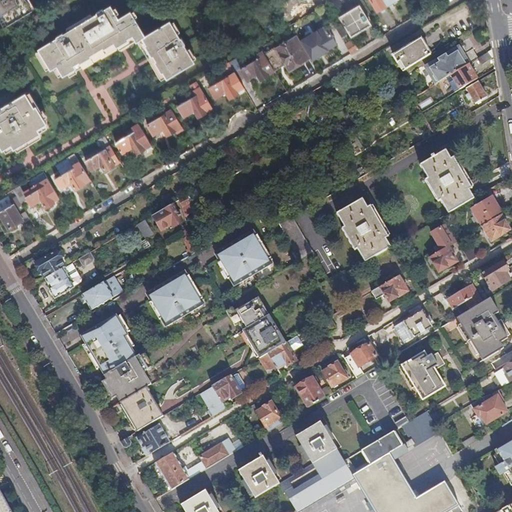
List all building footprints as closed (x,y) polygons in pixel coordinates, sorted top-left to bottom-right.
[(0,0),(0,15),(6,26),(23,16),(31,11),(24,0),(0,0)] [(370,0),(376,11),(394,0),(370,0)] [(350,36),(370,25),(359,5),(339,16),(350,36)] [(181,37),(179,38),(169,21),(145,35),(131,11),(118,18),(111,6),(104,9),(103,8),(96,12),(97,14),(64,34),(63,33),(56,37),(57,38),(39,49),(51,70),(58,66),(63,76),(76,68),(75,65),(80,62),(81,63),(92,57),(91,55),(103,48),(105,49),(115,43),(117,47),(129,40),(128,39),(133,36),(136,41),(142,38),(145,44),(144,45),(151,56),(152,56),(155,61),(154,62),(161,73),(162,72),(166,79),(194,62),(184,45),(185,44),(181,37)] [(335,26),(342,38),(351,54),(358,49),(352,39),(350,41),(340,23),(335,26)] [(292,37),(264,54),(274,70),(284,64),(288,71),(310,59),(297,35),(292,38),(292,37)] [(342,38),(334,42),(343,58),(351,54),(342,38)] [(397,63),(400,61),(405,70),(430,54),(421,39),(393,56),(397,63)] [(457,46),(424,66),(435,85),(451,75),(468,64),(468,63),(477,57),(471,48),(462,53),(457,46)] [(493,57),(492,50),(477,59),(481,65),(493,57)] [(256,58),(257,59),(264,54),(262,51),(255,55),(257,57),(256,58)] [(239,55),(228,61),(232,67),(239,80),(245,77),(246,79),(256,73),(260,80),(275,71),(274,70),(264,54),(257,59),(245,66),(239,55)] [(232,67),(228,61),(215,69),(218,75),(232,67)] [(8,64),(4,67),(13,81),(16,79),(8,64)] [(452,87),(457,84),(460,89),(477,79),(468,64),(451,75),(454,80),(449,83),(452,87)] [(196,81),(201,89),(208,101),(225,91),(229,98),(238,93),(227,76),(211,86),(205,75),(196,81)] [(192,83),(197,91),(201,89),(196,81),(192,83)] [(476,103),(487,97),(478,82),(466,88),(469,93),(466,95),(468,100),(472,98),(476,103)] [(452,87),(455,92),(460,89),(457,84),(452,87)] [(36,106),(34,107),(25,93),(0,108),(0,146),(2,150),(11,145),(13,149),(40,133),(37,129),(46,124),(36,106)] [(198,117),(206,112),(197,95),(178,106),(184,116),(194,110),(198,117)] [(161,101),(167,110),(170,107),(165,99),(161,101)] [(175,130),(176,133),(183,129),(171,109),(147,124),(153,134),(163,128),(167,135),(175,130)] [(135,153),(150,144),(149,141),(138,123),(131,128),(133,131),(122,138),(120,134),(115,137),(117,141),(115,142),(121,152),(131,146),(135,153)] [(115,166),(105,151),(112,147),(104,135),(97,140),(103,150),(86,161),(91,169),(101,163),(106,171),(115,166)] [(437,203),(441,201),(448,214),(474,199),(468,190),(472,188),(471,187),(454,159),(455,158),(454,157),(451,159),(446,151),(420,166),(428,179),(425,181),(437,203)] [(74,153),(70,156),(76,166),(81,164),(74,153)] [(75,189),(84,184),(74,167),(55,178),(61,187),(71,182),(75,189)] [(19,185),(13,189),(17,196),(21,203),(28,199),(31,205),(41,199),(45,207),(54,202),(54,201),(59,197),(48,178),(24,192),(19,185)] [(180,200),(182,207),(190,202),(188,195),(180,200)] [(6,197),(0,200),(0,212),(9,228),(23,220),(24,222),(30,218),(21,203),(17,196),(8,201),(6,197)] [(492,196),(471,208),(482,226),(501,215),(502,214),(492,196)] [(354,251),(357,249),(365,263),(390,248),(385,239),(388,237),(388,236),(387,236),(370,207),(371,207),(370,206),(367,208),(362,200),(337,214),(344,228),(342,230),(354,251)] [(190,202),(182,207),(185,217),(196,210),(191,202),(190,202)] [(174,227),(183,222),(173,204),(153,216),(162,231),(173,224),(174,227)] [(277,214),(285,210),(281,204),(273,208),(277,214)] [(492,241),(510,230),(501,215),(482,226),(492,241)] [(436,221),(442,232),(449,228),(443,217),(436,221)] [(293,218),(280,225),(300,260),(313,252),(293,218)] [(144,235),(146,234),(148,238),(154,235),(145,220),(138,225),(144,235)] [(227,245),(231,253),(220,259),(220,260),(221,260),(236,286),(271,265),(251,231),(234,242),(234,241),(227,245)] [(190,254),(200,250),(192,234),(183,238),(190,254)] [(459,240),(457,241),(469,262),(477,257),(479,258),(480,257),(475,256),(468,244),(465,246),(461,239),(459,240)] [(141,243),(145,249),(150,246),(147,240),(141,243)] [(231,253),(227,245),(216,252),(220,259),(231,253)] [(438,273),(457,262),(448,246),(429,258),(438,273)] [(56,251),(36,263),(45,279),(63,269),(66,267),(56,251)] [(93,259),(89,253),(80,258),(84,264),(86,265),(92,261),(93,259)] [(506,272),(507,268),(503,261),(482,274),(487,282),(486,282),(487,284),(488,284),(490,287),(488,288),(489,290),(491,289),(492,290),(510,280),(505,272),(506,272)] [(55,299),(75,288),(63,269),(45,279),(51,288),(49,289),(55,299)] [(403,273),(408,280),(411,278),(407,271),(403,273)] [(159,286),(163,293),(152,300),(153,301),(168,326),(203,305),(183,272),(166,282),(166,281),(159,286)] [(389,303),(408,292),(399,276),(371,292),(376,300),(385,295),(389,303)] [(91,311),(114,298),(105,282),(82,295),(91,311)] [(472,285),(450,297),(456,308),(461,315),(482,302),(472,285)] [(163,293),(159,286),(148,292),(152,300),(163,293)] [(241,308),(232,312),(243,331),(269,316),(258,297),(250,302),(247,298),(238,303),(241,308)] [(450,297),(447,299),(453,310),(456,308),(450,297)] [(498,311),(496,312),(488,299),(487,300),(482,302),(461,315),(465,321),(463,323),(481,353),(483,352),(487,358),(504,348),(500,342),(508,338),(504,331),(506,330),(502,324),(502,323),(500,320),(500,322),(498,323),(493,315),(498,312),(498,311)] [(414,338),(432,326),(422,310),(420,311),(417,311),(415,311),(414,315),(394,327),(403,342),(413,336),(414,338)] [(96,337),(85,344),(105,376),(140,355),(116,315),(92,329),(96,337)] [(269,316),(243,331),(260,359),(268,354),(286,343),(270,315),(269,316)] [(330,316),(322,322),(329,335),(338,330),(330,316)] [(448,332),(457,327),(454,321),(444,326),(448,332)] [(321,335),(320,336),(323,341),(330,336),(329,335),(322,322),(316,325),(321,335)] [(70,333),(75,330),(72,325),(64,330),(68,336),(70,334),(70,333)] [(96,337),(92,329),(80,336),(85,344),(96,337)] [(384,362),(372,342),(344,359),(356,379),(364,374),(360,366),(376,357),(380,364),(384,362)] [(286,343),(268,354),(274,365),(277,370),(286,365),(287,367),(297,361),(286,343)] [(439,357),(440,357),(438,354),(433,357),(431,354),(427,357),(424,351),(401,365),(404,364),(417,386),(418,385),(425,397),(422,400),(446,386),(435,369),(443,363),(439,357)] [(260,359),(259,359),(265,370),(274,365),(268,354),(260,359)] [(148,369),(140,355),(105,376),(107,380),(113,391),(120,403),(121,403),(146,388),(151,385),(144,373),(148,370),(148,369)] [(342,382),(347,379),(338,363),(330,368),(323,373),(332,388),(336,385),(337,387),(343,384),(342,382)] [(505,385),(511,380),(511,363),(499,371),(499,375),(505,385)] [(274,365),(265,370),(268,375),(277,370),(274,365)] [(230,376),(213,387),(222,402),(230,397),(232,399),(241,394),(239,391),(245,388),(245,387),(238,375),(237,374),(231,378),(230,376)] [(312,378),(296,388),(308,408),(324,398),(312,378)] [(213,387),(202,393),(211,410),(215,416),(226,409),(222,402),(213,387)] [(146,388),(121,403),(137,432),(163,417),(146,388)] [(487,425),(508,412),(502,402),(499,404),(495,397),(474,410),(478,418),(481,416),(487,425)] [(266,428),(281,419),(272,403),(264,407),(264,408),(257,412),(266,428)] [(406,417),(395,423),(399,429),(409,422),(406,417)] [(409,422),(399,429),(394,432),(397,437),(413,427),(410,422),(409,422)] [(321,423),(296,437),(312,464),(337,450),(321,423)] [(143,449),(146,447),(150,455),(170,443),(159,425),(137,438),(143,449)] [(436,426),(413,439),(389,454),(393,461),(433,437),(446,459),(454,455),(436,426)] [(476,435),(462,443),(465,448),(479,440),(476,435)] [(128,438),(120,442),(123,447),(126,448),(130,446),(131,443),(128,438)] [(497,449),(504,462),(495,467),(500,475),(509,469),(511,474),(511,439),(505,444),(497,449)] [(204,464),(186,474),(173,452),(154,464),(157,470),(158,470),(160,472),(159,473),(161,477),(162,476),(171,491),(221,461),(234,453),(227,441),(222,444),(222,443),(199,457),(204,464)] [(261,458),(239,471),(255,498),(280,484),(263,456),(263,457),(261,454),(259,455),(261,458)] [(444,480),(416,497),(393,461),(389,454),(386,456),(359,472),(353,476),(374,511),(447,511),(459,505),(444,480)] [(335,461),(341,472),(348,468),(344,461),(342,457),(335,461)] [(350,458),(344,461),(348,468),(353,476),(359,472),(350,458)] [(153,468),(152,466),(142,471),(145,475),(152,471),(153,468)] [(0,511),(11,511),(0,491),(0,511)] [(218,511),(206,491),(181,506),(184,511),(218,511)]
